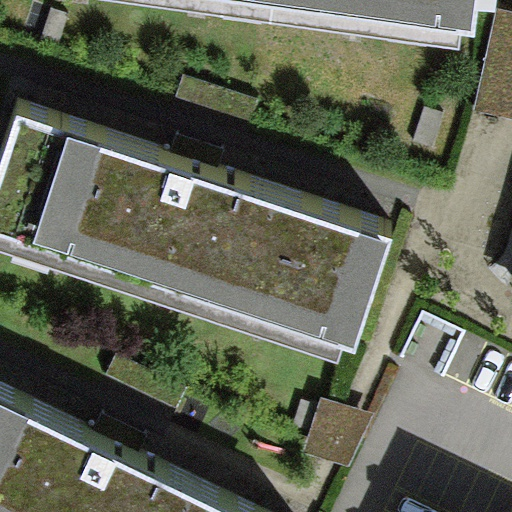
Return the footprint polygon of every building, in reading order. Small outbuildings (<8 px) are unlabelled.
[(477,0),(329,0),(475,20),(477,0)] [(509,109),(511,97),(511,6),(495,3),(473,101),(509,109)] [(386,225),(12,106),(0,144),(0,226),(350,338),(386,225)] [(511,261),(503,292),(511,294),(511,261)] [(274,511),(0,381),(0,511),(274,511)] [(373,407),(323,390),(307,444),(350,458),(373,407)]
